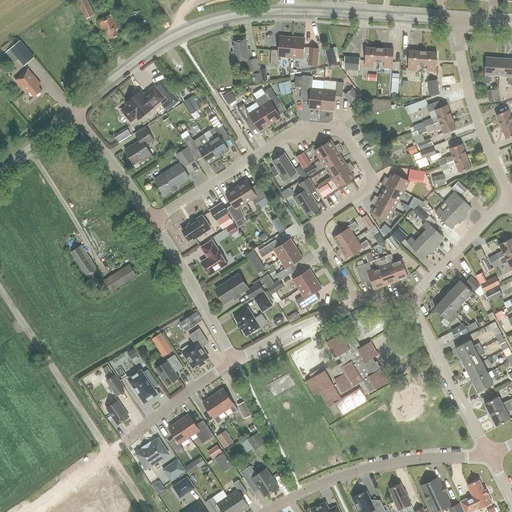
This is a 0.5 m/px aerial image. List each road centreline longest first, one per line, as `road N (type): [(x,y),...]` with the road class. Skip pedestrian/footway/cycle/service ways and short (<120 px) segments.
road 1 (unclassified): [(365,304),(346,289),(310,227),(365,193),(350,149),(328,131),(301,127),(152,221)]
road 2 (tertiary): [(72,111),(154,48),(193,26),(237,15),(454,21)]
road 3 (track): [(147,511),(0,291)]
road 4 (unclassified): [(266,511),(352,473),(489,457)]
road 5 (residential): [(509,200),(471,100),(454,21)]
road 6 (unclassified): [(489,457),(405,304)]
road 7 (unclassified): [(233,361),(152,221)]
road 8 (unclassified): [(405,304),(509,200)]
road 9 (unclassified): [(365,304),(323,315),(233,361)]
road 10 (track): [(28,147),(100,266)]
road 11 (unclassified): [(152,221),(72,111)]
road 12 (unclassified): [(233,361),(128,440)]
